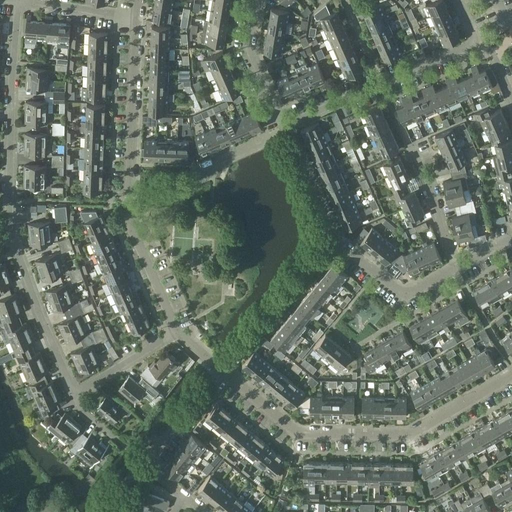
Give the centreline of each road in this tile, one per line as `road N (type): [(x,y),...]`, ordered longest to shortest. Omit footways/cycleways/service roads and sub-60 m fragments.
road 1 (residential): [(72,393),(8,226),(19,0)]
road 2 (residential): [(511,377),(410,435),(358,435),(296,433),(224,373)]
road 3 (residential): [(174,331),(128,223),(137,17)]
road 4 (residential): [(282,124),(476,44),(456,0)]
road 5 (residential): [(224,373),(333,238)]
road 6 (residential): [(459,266),(403,294),(333,238)]
road 7 (residential): [(282,124),(250,50),(255,0)]
road 8 (residential): [(459,266),(410,146)]
road 9 (residential): [(333,238),(282,124)]
road 10 (residential): [(143,462),(224,373)]
